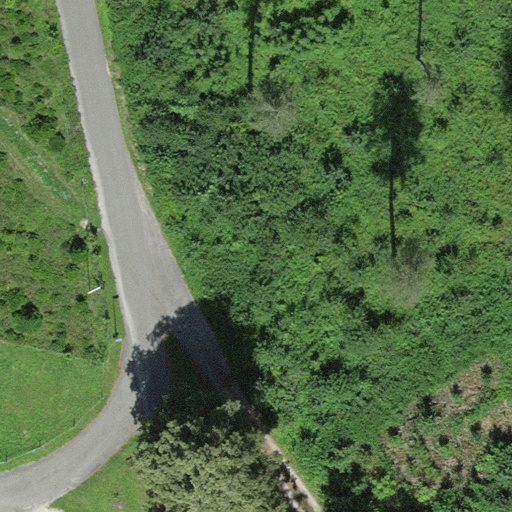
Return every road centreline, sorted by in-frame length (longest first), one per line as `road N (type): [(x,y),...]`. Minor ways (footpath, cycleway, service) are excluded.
road 1 (residential): [(99,0),(160,294),(153,401),(176,511)]
road 2 (track): [(0,124),(160,294),(322,511)]
road 3 (track): [(153,401),(2,506),(20,511)]
